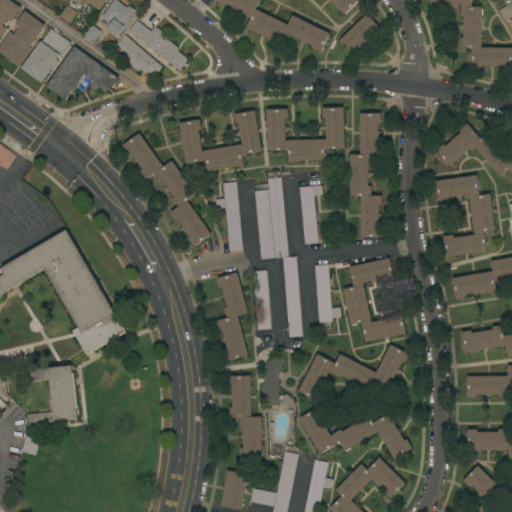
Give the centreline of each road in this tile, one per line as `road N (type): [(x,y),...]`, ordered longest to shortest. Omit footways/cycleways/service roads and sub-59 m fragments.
road 1 (residential): [(425,511),(441,462),(443,392),(414,227),(418,62),(397,0)]
road 2 (tertiary): [(511,106),(364,80),(246,84),(109,114),(69,153)]
road 3 (secondary): [(179,511),(192,433),(190,385),(161,276)]
